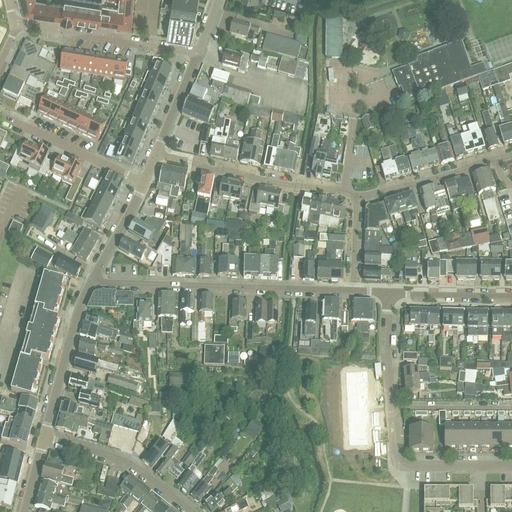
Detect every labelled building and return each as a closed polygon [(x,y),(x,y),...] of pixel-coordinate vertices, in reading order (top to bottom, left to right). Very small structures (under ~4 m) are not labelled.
[(36,1),(35,0),(21,0),(25,12),(33,14),(35,1),(36,1)] [(78,0),(64,0),(63,5),(36,1),(35,1),(33,14),(63,19),(68,19),(70,20),(75,21),(78,0)] [(101,6),(102,2),(86,0),(78,0),(75,21),(98,24),(101,6)] [(130,29),(132,0),(119,0),(119,9),(117,27),(130,29)] [(172,0),(170,14),(196,17),(198,0),(172,0)] [(442,14),(450,11),(447,4),(439,6),(442,14)] [(119,9),(101,6),(98,24),(117,27),(119,9)] [(194,30),(196,17),(170,14),(166,38),(191,42),(194,31),(194,30)] [(327,20),(326,58),(342,58),(343,21),(327,20)] [(260,29),(240,23),(234,22),(231,35),(247,39),(248,41),(252,42),(252,41),(254,34),(258,36),(260,29)] [(308,51),(261,37),(257,50),(309,65),(308,51)] [(26,41),(20,54),(25,57),(22,63),(48,75),(52,77),(56,67),(38,59),(43,49),(26,41)] [(464,82),(478,76),(487,73),(483,64),(471,68),(461,41),(415,58),(417,63),(392,72),(398,88),(401,87),(407,103),(464,82)] [(63,51),(60,70),(71,72),(74,53),(63,51)] [(241,56),(240,56),(227,52),(223,65),(239,70),(238,72),(245,74),(250,57),(241,54),(241,56)] [(269,56),(254,52),(253,55),(251,61),(259,63),(257,67),(265,69),(269,56)] [(74,53),(71,72),(82,73),(85,55),(74,53)] [(85,55),(82,73),(93,75),(96,56),(85,55)] [(96,56),(93,75),(103,77),(106,58),(96,56)] [(106,58),(103,77),(113,79),(114,79),(117,60),(106,58)] [(295,78),(299,63),(282,59),(278,73),(295,78)] [(128,62),(117,60),(114,79),(113,79),(113,81),(125,83),(126,76),(126,71),(128,62)] [(22,63),(20,68),(14,65),(8,78),(26,86),(30,77),(43,83),(48,75),(22,63)] [(299,63),(295,78),(304,81),(308,66),(299,63)] [(511,74),(511,64),(494,71),(498,84),(510,80),(509,76),(511,74)] [(164,69),(156,65),(152,75),(167,82),(171,72),(169,71),(170,70),(164,67),(164,69)] [(483,90),(498,84),(494,71),(487,74),(487,73),(478,76),(480,83),(483,90)] [(148,85),(163,91),(167,82),(152,75),(147,73),(143,83),(148,85)] [(214,75),(211,85),(226,90),(229,80),(214,75)] [(480,83),(478,76),(464,82),(467,88),(468,87),(476,84),(480,83)] [(8,78),(1,93),(3,94),(1,99),(4,100),(1,106),(14,112),(20,98),(34,104),(39,92),(26,86),(8,78)] [(247,103),(258,106),(260,99),(245,94),(246,92),(226,85),(226,87),(214,83),(213,87),(221,97),(223,97),(221,101),(246,108),(247,103)] [(479,91),(476,84),(468,87),(470,94),(479,91)] [(140,92),(139,92),(159,100),(163,91),(148,85),(144,94),(140,92)] [(464,85),(455,88),(458,98),(467,96),(464,85)] [(207,91),(194,86),(182,115),(208,127),(215,128),(219,111),(208,107),(212,99),(205,96),(207,91)] [(511,125),(510,118),(508,112),(501,90),(495,92),(504,120),(505,120),(507,128),(499,131),(504,146),(511,143),(511,125)] [(437,101),(447,99),(444,91),(435,94),(437,101)] [(139,92),(135,101),(155,110),(159,100),(139,92)] [(46,96),(38,114),(48,118),(56,101),(46,96)] [(66,106),(56,101),(48,118),(58,123),(66,106)] [(140,104),(136,113),(151,119),(155,110),(135,101),(135,102),(140,104)] [(75,110),(66,106),(58,123),(67,128),(75,110)] [(75,110),(67,128),(77,132),(85,115),(86,115),(87,113),(76,108),(75,110)] [(392,109),(386,111),(388,118),(394,116),(392,109)] [(457,113),(460,124),(466,122),(462,111),(457,113)] [(283,124),(284,115),(285,114),(274,112),(272,122),(283,124)] [(483,135),(488,151),(499,148),(488,112),(482,113),(488,133),(483,135)] [(128,120),(147,129),(151,119),(136,113),(132,122),(128,120)] [(86,115),(85,115),(77,132),(87,137),(95,119),(86,115)] [(293,126),(294,120),(294,118),(284,115),(283,124),(293,126)] [(95,119),(87,137),(97,141),(106,122),(96,117),(95,119)] [(370,117),(362,120),(366,132),(375,129),(370,117)] [(128,120),(124,130),(143,138),(147,129),(128,120)] [(231,122),(226,121),(224,130),(222,130),(221,135),(217,134),(215,142),(213,141),(210,157),(223,160),(231,122)] [(454,161),(444,130),(442,121),(436,123),(444,147),(436,150),(441,165),(454,161)] [(231,122),(223,160),(236,163),(240,147),(232,145),(237,123),(231,122)] [(466,126),(467,126),(475,155),(485,151),(479,133),(476,123),(466,126)] [(339,136),(346,137),(348,125),(341,124),(339,136)] [(446,127),(456,160),(466,157),(460,138),(455,140),(451,126),(446,127)] [(466,157),(475,155),(467,126),(462,127),(465,137),(460,138),(466,157)] [(120,139),(139,147),(143,138),(124,130),(123,130),(125,131),(124,134),(126,135),(124,141),(120,139)] [(414,130),(400,134),(402,141),(416,137),(414,130)] [(250,165),(257,132),(252,131),(250,143),(245,142),(240,163),(250,165)] [(257,132),(250,165),(260,167),(264,146),(260,145),(262,134),(257,132)] [(434,151),(426,153),(425,149),(427,148),(425,141),(423,141),(422,135),(420,136),(416,137),(417,140),(426,170),(439,166),(434,151)] [(273,170),(277,153),(280,137),(275,136),(272,152),(266,151),(262,168),(273,170)] [(296,139),(291,138),(290,145),(287,155),(283,172),(294,174),(298,157),(299,158),(301,149),(295,148),(296,139)] [(120,139),(116,148),(135,157),(139,147),(120,139)] [(318,141),(313,140),(309,156),(315,157),(316,151),(318,141)] [(413,173),(426,170),(417,140),(411,142),(414,150),(415,150),(417,155),(409,158),(413,173)] [(17,164),(28,169),(38,149),(27,144),(17,164)] [(287,155),(290,145),(285,144),(283,154),(277,153),(273,170),(283,172),(287,155)] [(389,148),(398,178),(410,174),(406,159),(398,161),(396,155),(398,155),(395,146),(389,148)] [(111,158),(131,167),(135,157),(116,148),(111,158)] [(316,179),(323,180),(327,162),(329,151),(329,150),(320,148),(320,152),(316,151),(315,157),(315,160),(314,159),(312,169),(318,170),(316,179)] [(386,182),(398,178),(389,148),(381,151),(384,162),(389,160),(390,164),(381,166),(386,182)] [(49,154),(38,149),(28,169),(45,177),(47,173),(51,163),(46,160),(49,154)] [(338,165),(335,164),(338,153),(329,151),(327,162),(323,180),(330,182),(332,173),(337,174),(338,165)] [(62,182),(71,164),(60,159),(57,166),(51,163),(47,173),(52,175),(63,180),(62,182)] [(73,187),(81,169),(71,164),(62,182),(73,187)] [(172,187),(176,170),(163,167),(160,184),(158,183),(156,190),(163,192),(162,199),(158,199),(155,214),(153,214),(152,221),(153,221),(164,222),(166,210),(168,201),(167,201),(170,187),(172,187)] [(170,197),(172,198),(177,199),(179,189),(184,190),(188,172),(176,170),(172,187),(170,197)] [(481,174),(495,220),(499,218),(491,192),(495,190),(489,171),(481,174)] [(123,183),(104,174),(100,183),(119,193),(123,183)] [(489,222),(495,220),(481,174),(473,176),(478,195),(483,194),(485,202),(483,202),(489,222)] [(207,211),(208,208),(210,199),(209,199),(214,178),(202,176),(201,178),(198,177),(196,184),(200,184),(197,196),(198,197),(196,209),(207,211)] [(88,177),(83,186),(88,188),(92,179),(88,177)] [(462,210),(462,208),(460,201),(473,197),(467,178),(453,182),(461,209),(462,209),(462,210)] [(230,201),(234,182),(223,180),(220,193),(214,192),(212,205),(217,206),(219,199),(230,201)] [(234,182),(230,201),(235,202),(234,206),(240,207),(239,210),(245,211),(247,199),(241,198),(244,184),(234,182)] [(452,212),(461,209),(453,182),(444,185),(452,212)] [(114,202),(119,193),(100,183),(95,192),(114,202)] [(267,208),(271,190),(260,187),(257,201),(251,200),(249,212),(259,214),(260,207),(267,208)] [(428,190),(436,216),(437,217),(445,214),(444,213),(449,211),(446,202),(442,189),(438,190),(437,187),(428,190)] [(39,188),(37,193),(44,197),(47,191),(39,188)] [(77,192),(71,189),(65,201),(72,204),(77,192)] [(271,190),(267,208),(274,209),(272,217),(282,219),(285,207),(279,205),(282,192),(271,190)] [(431,217),(436,216),(428,190),(420,192),(426,213),(430,211),(431,217)] [(104,208),(109,211),(114,202),(95,192),(90,201),(104,208)] [(418,214),(417,209),(413,195),(404,197),(411,222),(416,221),(415,216),(418,215),(418,214)] [(307,223),(312,198),(304,197),(302,208),(302,213),(304,214),(302,222),(307,223)] [(406,223),(411,222),(404,197),(395,200),(399,215),(403,214),(406,223)] [(321,208),(323,200),(312,198),(307,223),(318,225),(321,208)] [(329,227),(334,203),(323,200),(321,208),(318,225),(329,227)] [(403,227),(399,215),(395,200),(386,203),(390,217),(394,216),(396,221),(397,221),(399,228),(403,227)] [(105,220),(109,211),(104,208),(90,201),(90,202),(92,202),(90,206),(93,207),(90,212),(86,210),(105,220)] [(176,202),(169,201),(167,208),(175,210),(176,202)] [(338,229),(339,220),(343,221),(345,207),(344,205),(334,203),(329,227),(338,229)] [(390,223),(385,208),(384,203),(374,205),(381,226),(386,224),(390,223)] [(379,226),(381,226),(374,205),(369,207),(365,211),(365,232),(379,233),(379,226)] [(40,209),(31,225),(44,233),(50,224),(42,220),(47,213),(40,209)] [(100,230),(105,220),(86,210),(81,220),(100,230)] [(54,217),(47,213),(42,220),(50,224),(54,217)] [(204,216),(191,214),(189,224),(202,227),(204,216)] [(160,233),(166,223),(164,222),(153,221),(149,229),(136,221),(129,233),(148,244),(156,231),(160,233)] [(13,222),(8,233),(18,237),(23,227),(13,222)] [(185,242),(186,225),(181,225),(180,242),(181,242),(180,259),(173,259),(173,276),(184,277),(185,242)] [(191,249),(192,226),(186,225),(185,242),(184,277),(195,277),(195,259),(189,259),(189,249),(191,249)] [(474,248),(478,247),(491,244),(489,237),(486,226),(472,230),(472,232),(474,248)] [(229,238),(229,231),(226,230),(216,229),(215,237),(229,238)] [(65,236),(92,251),(99,240),(85,232),(81,239),(68,231),(65,236)] [(243,232),(240,232),(233,231),(229,231),(229,238),(229,240),(243,240),(243,232)] [(254,242),(254,233),(243,232),(243,240),(243,242),(254,242)] [(462,250),(467,249),(474,248),(472,232),(458,237),(458,239),(462,250)] [(262,242),(262,234),(254,233),(254,242),(262,242)] [(270,242),(271,235),(262,234),(262,242),(270,242)] [(332,242),(344,243),(345,235),(328,234),(328,236),(328,242),(332,242)] [(489,237),(491,244),(501,243),(499,234),(489,237)] [(270,242),(270,251),(275,251),(275,242),(278,242),(279,236),(271,235),(270,242)] [(417,242),(419,248),(427,246),(424,235),(416,237),(417,240),(417,242)] [(86,263),(92,251),(65,236),(63,240),(76,248),(72,255),(86,263)] [(171,268),(171,240),(166,237),(156,254),(159,256),(158,256),(162,258),(162,269),(162,267),(170,267),(170,268),(171,268)] [(125,239),(119,250),(141,262),(141,261),(144,256),(148,258),(151,252),(141,246),(140,247),(125,239)] [(380,240),(379,240),(365,239),(364,253),(379,253),(392,254),(392,248),(379,248),(380,240)] [(407,239),(401,241),(402,244),(403,248),(409,249),(408,243),(407,239)] [(446,253),(443,243),(442,239),(428,242),(432,255),(446,253)] [(446,253),(462,250),(458,239),(443,243),(446,253)] [(343,252),(344,243),(332,242),(331,253),(330,282),(343,282),(344,265),(335,265),(336,251),(343,252)] [(491,244),(491,253),(502,253),(502,242),(501,243),(491,244)] [(478,253),(491,253),(491,244),(478,247),(478,253)] [(229,246),(223,245),(223,261),(218,261),(217,277),(219,277),(220,278),(223,278),(224,277),(228,277),(229,246)] [(237,277),(238,277),(239,261),(234,261),(234,246),(229,246),(228,277),(232,277),(233,278),(236,278),(237,277)] [(304,247),(294,246),(294,258),(304,259),(304,247)] [(478,256),(478,253),(478,247),(474,248),(467,249),(467,253),(472,253),(474,256),(478,256)] [(199,248),(198,277),(211,278),(212,262),(205,262),(205,248),(199,248)] [(48,268),(54,257),(38,249),(32,259),(48,268)] [(252,279),(254,250),(249,250),(249,259),(245,259),(244,278),(252,279)] [(260,279),(261,259),(258,259),(258,250),(254,250),(252,279),(260,279)] [(269,280),(270,251),(266,251),(265,259),(261,259),(260,279),(269,280)] [(270,251),(269,280),(277,280),(278,260),(274,260),(275,251),(270,251)] [(303,281),(314,281),(314,254),(308,253),(308,265),(303,265),(303,281)] [(330,282),(331,253),(327,253),(326,264),(318,264),(318,281),(330,282)] [(386,267),(386,262),(392,263),(392,259),(392,256),(365,255),(364,265),(386,267)] [(162,269),(162,267),(162,258),(158,256),(153,267),(152,268),(162,268),(162,269)] [(57,263),(55,268),(76,279),(81,268),(62,258),(59,264),(57,263)] [(400,261),(399,275),(404,275),(404,279),(405,279),(405,281),(417,281),(417,266),(411,266),(411,261),(400,261)] [(466,279),(466,261),(459,261),(459,263),(456,263),(456,279),(458,279),(458,280),(462,280),(462,279),(466,279)] [(466,261),(466,279),(470,279),(470,280),(474,280),(474,279),(476,279),(476,263),(474,263),(474,261),(466,261)] [(491,279),(491,261),(483,261),(483,263),(480,263),(480,279),(482,279),(482,280),(486,280),(486,279),(491,279)] [(491,261),(491,279),(494,279),(494,280),(499,280),(499,279),(500,279),(501,263),(498,263),(498,261),(491,261)] [(446,276),(446,274),(446,262),(434,262),(434,266),(428,266),(428,281),(439,281),(439,279),(441,279),(441,276),(446,276)] [(363,275),(363,278),(364,279),(364,281),(379,281),(380,277),(394,277),(394,275),(398,275),(399,269),(392,269),(392,271),(365,270),(364,274),(363,275)] [(45,275),(11,392),(37,399),(40,390),(35,389),(42,365),(41,364),(42,359),(48,361),(60,320),(54,318),(55,314),(57,314),(64,290),(69,291),(71,283),(45,275)] [(113,297),(113,295),(99,294),(98,294),(97,294),(98,295),(95,296),(94,296),(94,297),(95,297),(89,310),(113,310),(113,307),(112,307),(112,297),(113,297)] [(113,307),(113,310),(119,311),(120,308),(133,309),(134,295),(115,295),(113,295),(113,297),(112,297),(112,307),(113,307)] [(162,334),(167,334),(168,296),(159,296),(158,318),(162,318),(162,334)] [(168,296),(167,334),(172,334),(173,319),(177,319),(178,297),(168,296)] [(185,326),(185,322),(185,313),(194,313),(194,297),(181,297),(180,326),(185,326)] [(200,297),(199,324),(204,324),(204,314),(213,314),(213,298),(200,297)] [(330,333),(332,302),(323,301),(322,327),(326,327),(325,337),(330,337),(330,334),(330,333)] [(237,333),(237,328),(237,321),(246,321),(246,304),(245,304),(244,302),(241,302),(240,304),(232,304),(232,313),(230,313),(229,333),(237,333)] [(341,313),(342,302),(332,302),(330,333),(330,334),(330,337),(330,342),(336,343),(337,322),(341,323),(341,328),(342,328),(348,328),(348,313),(341,313)] [(361,341),(362,334),(363,303),(353,302),(352,313),(351,313),(351,322),(357,323),(357,341),(361,341)] [(145,325),(145,322),(151,323),(152,305),(150,305),(150,304),(145,303),(145,305),(138,304),(137,320),(135,320),(135,333),(141,333),(141,325),(145,325)] [(362,334),(368,334),(369,323),(375,323),(376,314),(374,314),(375,303),(363,303),(362,334)] [(267,324),(268,305),(257,304),(256,324),(267,324)] [(268,305),(267,324),(277,324),(278,305),(268,305)] [(316,337),(317,308),(306,308),(305,336),(316,337)] [(419,336),(420,312),(419,312),(419,310),(414,310),(414,311),(410,311),(410,313),(405,313),(405,327),(415,327),(415,335),(419,336)] [(429,328),(429,312),(428,312),(428,311),(423,310),(423,312),(420,312),(419,336),(423,336),(424,328),(429,328)] [(429,312),(429,328),(429,336),(433,336),(433,328),(439,328),(439,312),(438,312),(438,311),(433,311),(433,312),(429,312)] [(453,337),(454,313),(451,313),(451,311),(446,311),(445,312),(444,312),(443,328),(449,328),(449,337),(453,337)] [(454,313),(453,337),(458,337),(458,329),(463,329),(464,313),(462,313),(462,312),(457,311),(457,313),(454,313)] [(477,337),(478,313),(475,313),(475,312),(469,312),(469,313),(468,313),(468,329),(468,337),(473,337),(477,337)] [(488,337),(488,329),(488,313),(486,313),(486,312),(481,312),(481,313),(478,313),(477,337),(488,337)] [(502,337),(502,313),(499,313),(499,312),(493,312),(493,313),(492,313),(492,329),(493,329),(493,337),(502,337)] [(511,337),(511,313),(508,313),(508,312),(503,312),(503,313),(502,313),(502,337),(511,337)] [(101,320),(95,319),(86,316),(83,326),(118,336),(119,332),(99,327),(101,320)] [(117,340),(118,336),(83,326),(80,335),(95,340),(97,335),(117,340)] [(133,329),(121,329),(120,337),(133,340),(133,329)] [(106,346),(82,340),(79,353),(94,357),(96,347),(99,348),(98,350),(105,352),(106,346)] [(320,356),(320,350),(321,342),(312,341),(311,349),(299,349),(299,355),(320,357),(320,356)] [(136,349),(125,346),(123,351),(124,351),(135,354),(136,349)] [(124,351),(123,351),(111,347),(109,353),(123,356),(124,351)] [(205,347),(204,365),(224,365),(224,348),(205,347)] [(260,359),(272,360),(272,348),(267,348),(266,348),(260,348),(260,359)] [(502,364),(502,370),(511,369),(511,353),(509,353),(509,357),(508,357),(508,364),(502,364)] [(227,354),(226,365),(239,366),(240,354),(227,354)] [(102,362),(78,355),(75,368),(90,372),(92,364),(94,365),(111,370),(113,365),(102,362)] [(440,359),(439,368),(451,369),(452,370),(452,360),(440,359)] [(490,370),(490,363),(490,362),(477,362),(477,364),(477,370),(490,370)] [(477,370),(477,364),(464,364),(464,371),(477,372),(477,370)] [(429,374),(418,375),(417,368),(404,370),(406,381),(430,379),(429,374)] [(346,386),(368,385),(367,372),(345,373),(346,383),(346,386)] [(169,374),(169,386),(193,386),(193,375),(169,374)] [(510,386),(511,385),(511,375),(509,376),(510,379),(503,380),(503,382),(494,383),(495,388),(496,388),(505,387),(510,386)] [(109,376),(106,385),(135,393),(137,385),(109,376)] [(105,386),(89,381),(73,377),(71,382),(70,384),(69,386),(70,387),(70,389),(82,392),(79,403),(99,408),(101,400),(90,397),(92,389),(103,392),(105,386)] [(430,379),(406,381),(407,393),(419,392),(419,386),(430,385),(430,379)] [(465,384),(463,397),(476,398),(478,386),(465,384)] [(346,388),(346,398),(368,398),(368,385),(346,386),(346,388)] [(505,397),(511,396),(511,395),(511,385),(510,386),(505,387),(496,388),(496,392),(504,391),(505,397)] [(211,398),(211,389),(203,389),(202,397),(211,398)] [(176,402),(176,394),(161,393),(161,402),(176,402)] [(39,404),(29,401),(22,399),(21,403),(2,398),(1,404),(35,414),(39,404)] [(369,410),(368,398),(346,398),(347,408),(347,411),(369,410)] [(79,408),(62,403),(59,416),(88,424),(88,423),(89,418),(81,416),(83,409),(79,408)] [(33,425),(35,414),(1,404),(0,406),(0,410),(11,414),(12,412),(18,414),(16,420),(33,425)] [(161,405),(151,404),(150,412),(160,413),(161,405)] [(369,410),(347,411),(347,414),(348,424),(370,423),(369,410)] [(444,426),(444,448),(458,448),(458,426),(450,426),(450,422),(446,422),(446,413),(439,413),(439,426),(444,426)] [(136,420),(133,419),(116,415),(114,426),(139,433),(142,422),(136,420)] [(59,416),(55,429),(73,434),(75,426),(87,429),(88,424),(59,416)] [(30,435),(33,425),(16,420),(14,426),(6,424),(5,428),(30,435)] [(244,430),(255,439),(263,429),(252,420),(244,430)] [(112,431),(114,426),(96,421),(95,427),(112,431)] [(370,423),(348,424),(348,432),(348,434),(368,434),(367,423),(370,423)] [(458,426),(458,448),(470,448),(470,426),(458,426)] [(470,426),(470,448),(481,448),(481,426),(470,426)] [(481,426),(481,448),(492,448),(492,426),(481,426)] [(492,426),(492,448),(504,448),(504,426),(492,426)] [(109,443),(112,431),(95,427),(93,433),(101,435),(99,440),(109,443)] [(27,446),(30,435),(5,428),(4,433),(6,433),(4,440),(27,446)] [(409,429),(409,451),(421,451),(421,429),(409,429)] [(421,429),(421,451),(433,451),(433,429),(421,429)] [(368,445),(368,434),(348,434),(348,437),(349,446),(368,445)] [(179,453),(177,451),(183,445),(175,439),(172,445),(172,447),(164,458),(167,460),(157,473),(164,479),(168,474),(172,477),(181,465),(174,460),(179,453)] [(172,445),(164,440),(163,443),(160,440),(143,462),(151,469),(161,457),(163,459),(170,448),(172,447),(172,445)] [(209,451),(214,445),(210,442),(205,448),(206,449),(209,451)] [(201,452),(207,456),(210,452),(205,448),(201,452)] [(24,456),(14,454),(4,451),(3,455),(0,454),(0,460),(22,465),(24,456)] [(198,481),(202,476),(202,473),(197,469),(206,457),(201,452),(191,466),(192,466),(182,478),(184,479),(178,486),(188,494),(199,481),(198,481)] [(181,463),(187,468),(194,459),(188,454),(181,463)] [(0,469),(20,474),(22,465),(0,460),(0,469)] [(61,476),(63,470),(46,466),(43,479),(60,483),(72,486),(73,479),(61,476)] [(214,467),(192,496),(195,498),(195,500),(197,502),(199,501),(200,502),(210,490),(206,488),(214,478),(213,477),(218,470),(214,467)] [(0,469),(0,479),(17,483),(20,474),(0,469)] [(276,469),(267,472),(272,484),(281,480),(276,469)] [(114,500),(117,493),(120,481),(109,478),(106,488),(100,486),(98,495),(114,500)] [(124,507),(141,486),(131,478),(120,491),(127,495),(119,505),(117,510),(122,511),(124,507)] [(216,495),(204,505),(206,507),(205,508),(208,511),(209,511),(210,511),(213,511),(218,508),(219,509),(225,504),(222,502),(238,488),(230,480),(224,485),(228,488),(218,497),(216,495)] [(0,494),(14,498),(17,485),(0,481),(0,494)] [(42,483),(38,495),(66,502),(81,506),(82,506),(83,502),(68,498),(67,498),(55,495),(57,487),(42,483)] [(140,507),(151,494),(141,486),(124,507),(122,511),(125,511),(134,501),(140,507)] [(436,489),(436,507),(450,507),(450,503),(459,503),(459,488),(450,488),(450,489),(436,489)] [(459,503),(459,509),(477,509),(477,501),(473,501),(473,489),(467,489),(467,488),(459,488),(459,503)] [(487,501),(487,509),(505,509),(505,503),(505,488),(496,488),(496,489),(490,489),(490,501),(487,501)] [(423,504),(422,511),(436,511),(436,507),(436,489),(424,489),(424,504),(423,504)] [(268,507),(285,498),(283,493),(264,503),(264,502),(261,503),(265,509),(269,507),(268,507)] [(0,494),(0,507),(11,510),(14,498),(0,494)] [(64,507),(66,502),(38,495),(35,507),(50,511),(52,504),(64,507)] [(152,495),(138,511),(154,511),(162,503),(152,495)] [(245,499),(235,504),(236,507),(238,511),(240,511),(249,507),(245,499)] [(286,499),(279,503),(283,511),(284,511),(291,509),(286,499)] [(170,511),(171,511),(162,503),(154,511),(170,511)]
